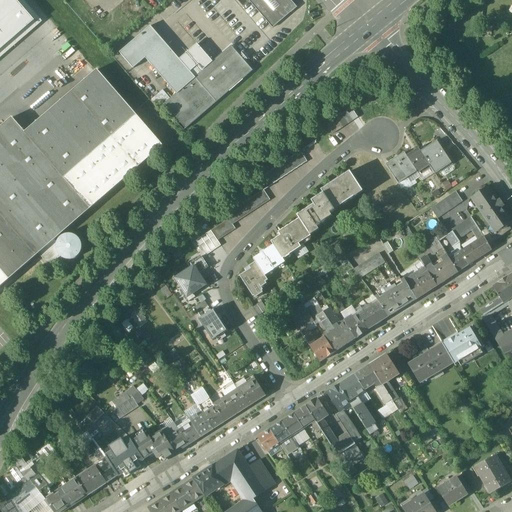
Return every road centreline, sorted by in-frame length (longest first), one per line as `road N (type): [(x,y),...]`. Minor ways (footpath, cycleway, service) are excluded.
road 1 (tertiary): [(0,427),(47,349),(128,250),(211,164),(370,28)]
road 2 (residential): [(291,400),(228,294),(227,273),(295,195),(353,147),(381,135)]
road 3 (residential): [(291,400),(511,260)]
road 4 (residential): [(114,511),(291,400)]
road 5 (tertiary): [(370,28),(481,149)]
